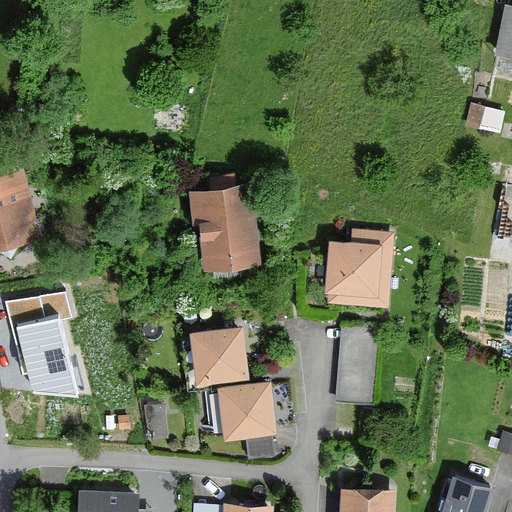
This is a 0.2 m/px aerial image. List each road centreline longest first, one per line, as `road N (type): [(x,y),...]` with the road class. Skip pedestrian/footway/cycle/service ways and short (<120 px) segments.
road 1 (residential): [(0,455),(318,473)]
road 2 (residential): [(325,324),(318,473)]
